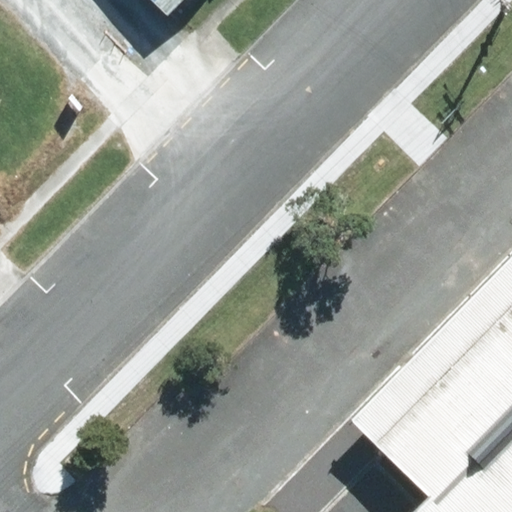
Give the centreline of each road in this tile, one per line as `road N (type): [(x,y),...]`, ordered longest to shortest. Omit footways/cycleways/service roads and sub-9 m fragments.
road 1 (unclassified): [(0,394),(397,0)]
road 2 (unknown): [(198,197),(27,0)]
